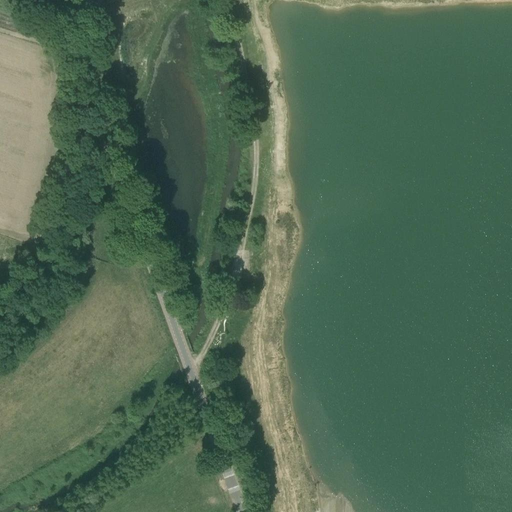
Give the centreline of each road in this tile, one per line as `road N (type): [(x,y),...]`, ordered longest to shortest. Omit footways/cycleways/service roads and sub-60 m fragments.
road 1 (unclassified): [(241,511),(97,112),(82,0)]
road 2 (track): [(191,375),(225,304),(251,203),(253,119),(229,0)]
road 3 (track): [(97,112),(76,131),(52,223),(30,240),(0,228)]
road 4 (track): [(210,428),(92,511)]
